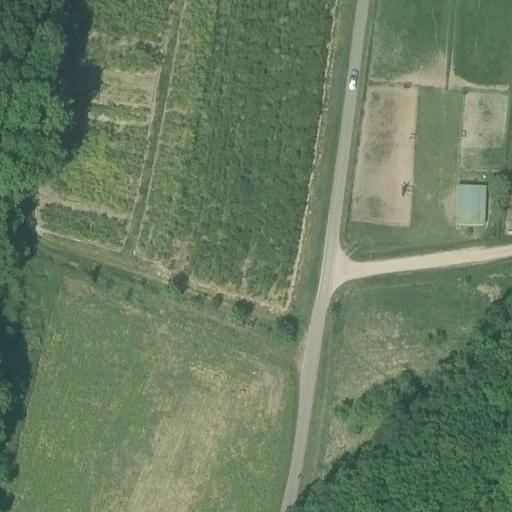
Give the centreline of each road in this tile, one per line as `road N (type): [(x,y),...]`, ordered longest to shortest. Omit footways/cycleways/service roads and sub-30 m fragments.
road 1 (unclassified): [(284,511),(361,0)]
road 2 (track): [(511,251),(321,275)]
